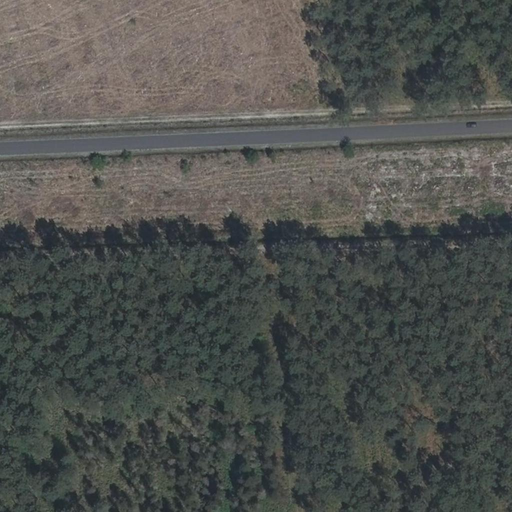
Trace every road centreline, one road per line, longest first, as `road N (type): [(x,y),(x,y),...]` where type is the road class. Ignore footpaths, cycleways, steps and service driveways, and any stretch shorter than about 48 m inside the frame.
road 1 (tertiary): [(0,144),(511,123)]
road 2 (track): [(0,245),(511,226)]
